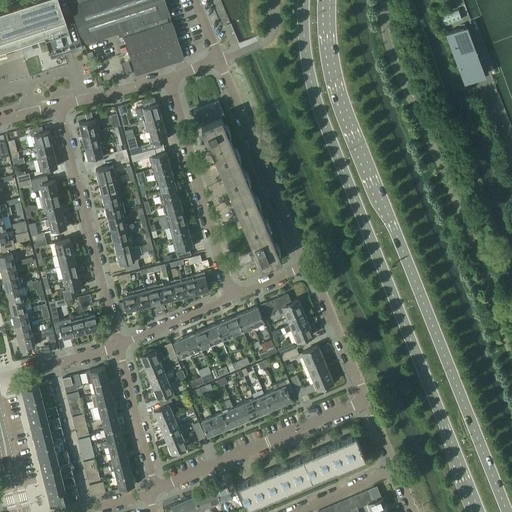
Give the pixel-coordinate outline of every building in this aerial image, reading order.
[(27,0),(0,9),(0,56),(6,54),(5,49),(6,48),(6,49),(11,48),(10,47),(19,44),(28,41),(28,42),(32,41),(32,40),(44,35),(49,49),(53,48),(61,45),(62,45),(68,43),(77,40),(80,39),(81,39),(74,19),(67,22),(65,17),(59,0),(27,0)] [(123,35),(124,36),(134,33),(132,26),(166,15),(169,14),(170,14),(165,0),(69,0),(84,42),(122,29),(124,35),(123,35)] [(458,8),(439,15),(443,26),(462,19),(458,8)] [(134,33),(124,36),(136,73),(184,58),(172,20),(168,21),(166,15),(132,26),(134,33)] [(463,83),(484,75),(465,25),(444,33),(463,83)] [(132,72),(128,60),(122,62),(126,74),(132,72)] [(218,100),(193,110),(198,121),(199,124),(200,125),(201,124),(203,128),(205,133),(199,135),(201,139),(203,143),(208,140),(217,162),(218,164),(242,219),(245,226),(245,228),(255,251),(253,252),(249,254),(250,255),(251,257),(253,261),(257,259),(258,259),(262,266),(261,266),(262,267),(281,259),(281,258),(221,116),(224,114),(218,100)] [(157,102),(135,109),(139,121),(142,120),(161,115),(159,109),(159,110),(158,108),(159,108),(158,105),(157,105),(157,104),(157,103),(157,102)] [(126,111),(119,113),(120,114),(123,125),(129,124),(126,112),(126,111)] [(110,115),(113,127),(116,126),(120,125),(117,114),(117,113),(110,115)] [(142,132),(149,130),(164,126),(163,121),(162,121),(162,120),(161,116),(161,117),(160,115),(161,115),(142,120),(144,126),(145,126),(140,128),(142,132)] [(79,122),(82,134),(99,130),(98,124),(99,124),(98,123),(96,118),(79,122)] [(33,141),(34,146),(52,142),(49,130),(43,131),(42,126),(30,128),(32,134),(33,141)] [(164,126),(149,130),(150,136),(147,137),(148,138),(150,143),(167,138),(166,133),(165,131),(166,131),(165,128),(164,128),(164,127),(164,126)] [(125,130),(126,137),(134,135),(132,129),(125,130)] [(82,134),(85,146),(102,142),(101,136),(101,135),(99,130),(82,134)] [(134,135),(126,137),(129,148),(137,146),(134,135)] [(7,141),(10,152),(17,151),(14,139),(7,140),(7,141)] [(0,141),(0,156),(0,157),(8,155),(5,141),(0,141)] [(36,153),(37,158),(55,154),(52,142),(34,146),(34,147),(37,146),(38,152),(36,153)] [(102,142),(85,146),(88,158),(108,153),(106,146),(104,147),(102,142)] [(129,148),(131,155),(143,151),(141,145),(137,146),(129,148)] [(114,151),(116,158),(128,155),(126,148),(115,151),(114,151)] [(151,162),(152,168),(170,163),(166,151),(155,154),(154,149),(143,151),(131,155),(132,160),(149,156),(150,161),(150,162),(151,162)] [(17,151),(10,152),(14,165),(24,162),(23,157),(19,158),(17,151)] [(55,154),(37,158),(40,170),(58,166),(55,154)] [(128,155),(116,158),(117,164),(118,164),(118,163),(129,160),(128,155)] [(156,179),(173,174),(170,163),(152,168),(154,173),(153,173),(156,173),(158,179),(156,179)] [(97,174),(99,180),(116,176),(113,164),(95,168),(97,174)] [(16,176),(18,182),(30,179),(29,173),(16,176)] [(159,191),(176,186),(173,174),(156,179),(157,184),(156,185),(157,185),(160,184),(161,190),(159,191)] [(102,190),(102,192),(119,188),(116,176),(99,180),(98,180),(100,186),(101,187),(100,187),(101,191),(102,190)] [(38,194),(38,195),(57,191),(57,190),(56,190),(55,184),(56,184),(54,178),(31,184),(30,179),(18,182),(19,188),(32,185),(33,190),(40,188),(42,193),(38,194)] [(161,197),(162,203),(180,198),(176,186),(159,191),(160,196),(160,197),(161,197)] [(105,202),(105,204),(122,200),(119,188),(102,192),(101,192),(103,198),(104,197),(104,199),(103,199),(104,202),(105,202)] [(45,205),(45,206),(60,202),(59,197),(58,197),(57,191),(38,195),(41,206),(45,205)] [(164,208),(166,214),(183,209),(180,198),(162,203),(164,208),(163,208),(164,208)] [(108,214),(108,215),(125,211),(123,205),(122,200),(105,204),(104,204),(106,209),(107,211),(106,211),(107,214),(108,214)] [(45,206),(38,208),(41,220),(46,219),(63,214),(61,208),(62,207),(60,202),(45,206)] [(167,220),(169,226),(186,221),(183,209),(166,214),(167,219),(166,219),(167,220)] [(111,226),(111,227),(128,223),(126,217),(125,211),(108,215),(107,215),(109,221),(110,222),(109,222),(110,226),(111,226)] [(63,214),(46,219),(45,220),(46,224),(48,225),(50,224),(51,230),(66,226),(65,220),(64,221),(63,215),(63,214)] [(18,226),(14,228),(17,241),(29,238),(25,223),(23,223),(23,221),(17,222),(18,226)] [(171,232),(172,238),(190,233),(186,221),(169,226),(170,231),(170,232),(171,232)] [(114,238),(114,239),(131,235),(128,223),(111,227),(110,227),(112,233),(113,234),(112,234),(113,238),(114,238)] [(0,243),(1,248),(14,244),(13,238),(9,239),(8,239),(5,228),(0,229),(0,243)] [(31,234),(33,241),(44,238),(42,232),(31,234)] [(190,233),(172,238),(174,243),(173,243),(174,243),(176,250),(175,250),(177,257),(191,254),(188,246),(193,245),(190,233)] [(117,249),(117,251),(131,247),(130,241),(132,241),(131,235),(114,239),(115,244),(116,246),(115,246),(116,249),(117,249)] [(44,238),(33,241),(35,247),(45,244),(44,238)] [(54,241),(57,253),(72,250),(72,249),(70,243),(71,243),(69,238),(54,241)] [(0,267),(15,263),(15,262),(14,262),(12,252),(12,251),(16,250),(14,244),(1,248),(2,254),(0,254),(0,267)] [(131,247),(117,251),(116,251),(118,256),(119,257),(118,258),(119,261),(120,262),(119,262),(119,263),(124,262),(126,270),(140,267),(136,252),(140,251),(139,245),(131,247)] [(57,253),(60,265),(75,261),(74,256),(73,256),(72,250),(73,250),(72,250),(57,253)] [(200,254),(188,257),(189,263),(201,260),(201,261),(202,261),(200,254)] [(60,265),(63,277),(79,273),(78,273),(76,267),(77,267),(75,261),(60,265)] [(2,277),(3,279),(18,275),(18,273),(17,273),(15,263),(0,267),(3,277),(2,277)] [(117,275),(119,281),(131,279),(129,272),(117,275)] [(205,272),(193,275),(197,292),(209,289),(205,272)] [(79,273),(63,277),(66,288),(62,289),(64,297),(79,293),(78,286),(82,285),(80,280),(78,274),(79,274),(79,273)] [(5,289),(5,291),(20,287),(21,286),(21,285),(20,285),(17,275),(18,275),(3,279),(5,289)] [(193,275),(181,278),(185,295),(197,292),(193,275)] [(181,278),(169,281),(173,298),(185,295),(181,278)] [(32,281),(33,285),(35,285),(37,294),(39,294),(43,293),(41,281),(39,282),(38,279),(32,281)] [(163,282),(157,283),(162,301),(173,298),(169,281),(169,283),(163,284),(163,282)] [(157,283),(145,287),(150,304),(162,301),(157,283)] [(8,301),(8,302),(23,298),(24,298),(23,296),(23,297),(20,287),(5,291),(6,291),(9,301),(8,301)] [(145,287),(134,289),(138,307),(150,304),(145,287)] [(138,307),(134,289),(127,291),(127,290),(125,289),(122,290),(121,291),(126,310),(138,307)] [(77,296),(79,303),(91,300),(89,293),(77,296)] [(285,310),(288,317),(303,311),(298,299),(291,302),(288,293),(282,295),(283,297),(279,298),(279,297),(260,304),(265,316),(273,313),(272,310),(278,307),(280,312),(285,310)] [(11,313),(11,314),(26,310),(26,308),(26,307),(23,298),(8,302),(9,302),(12,312),(11,313)] [(54,302),(49,303),(56,333),(61,332),(58,320),(59,320),(54,302)] [(38,304),(39,308),(41,308),(43,317),(50,316),(47,304),(44,305),(44,303),(38,304)] [(258,306),(247,310),(253,325),(264,321),(258,306)] [(14,324),(14,325),(29,322),(29,321),(30,321),(29,320),(26,310),(11,314),(12,314),(14,324)] [(247,310),(236,314),(243,330),(253,325),(247,310)] [(287,331),(292,329),(308,322),(303,311),(288,317),(290,324),(285,327),(287,331)] [(88,312),(82,314),(87,331),(99,328),(95,313),(88,315),(88,312)] [(82,314),(70,317),(75,334),(87,331),(82,314)] [(236,314),(226,319),(232,334),(243,330),(236,314)] [(75,334),(70,317),(59,320),(58,320),(61,332),(63,337),(75,334)] [(226,319),(216,323),(222,338),(232,334),(226,319)] [(17,336),(17,337),(32,333),(29,322),(14,325),(14,326),(15,326),(17,336)] [(308,322),(292,329),(297,340),(313,334),(308,322)] [(216,323),(205,328),(211,343),(222,338),(216,323)] [(32,333),(17,337),(18,337),(20,347),(20,349),(36,345),(35,343),(33,338),(48,334),(50,341),(55,340),(52,326),(44,328),(44,332),(39,334),(38,332),(32,333)] [(205,328),(195,332),(201,347),(211,343),(205,328)] [(281,328),(272,332),(274,337),(283,333),(281,328)] [(184,336),(191,351),(193,356),(203,352),(201,347),(195,332),(184,336)] [(180,356),(191,351),(184,336),(174,341),(180,356)] [(165,344),(169,355),(175,353),(171,342),(165,344)] [(279,348),(281,354),(296,347),(294,342),(279,348)] [(48,344),(41,346),(43,354),(50,352),(48,344)] [(274,345),(263,349),(266,355),(277,351),(274,345)] [(302,352),(307,363),(323,357),(318,345),(302,352)] [(296,347),(281,354),(283,360),(299,353),(296,347)] [(155,348),(140,355),(145,366),(160,359),(165,357),(162,350),(157,353),(155,348)] [(307,363),(312,375),(327,368),(323,357),(307,363)] [(242,358),(232,362),(234,368),(245,364),(242,358)] [(145,366),(149,376),(164,370),(160,359),(145,366)] [(292,362),(286,365),(288,371),(294,368),(292,362)] [(89,383),(93,382),(108,378),(105,366),(86,371),(89,383)] [(299,378),(293,381),(299,396),(333,381),(327,368),(312,375),(315,383),(312,384),(312,383),(302,387),(299,378)] [(149,376),(153,387),(168,380),(164,370),(149,376)] [(73,383),(64,385),(66,391),(77,388),(73,374),(71,375),(73,383)] [(62,377),(64,385),(73,383),(71,375),(62,377)] [(203,381),(201,376),(190,380),(192,386),(203,381)] [(93,382),(96,394),(111,390),(108,378),(93,382)] [(273,384),(275,389),(281,404),(292,399),(289,392),(293,390),(288,378),(273,384)] [(21,387),(24,399),(53,392),(52,390),(54,389),(52,380),(46,381),(21,387)] [(163,395),(165,400),(171,397),(175,395),(168,380),(153,387),(158,397),(163,395)] [(210,382),(200,386),(202,393),(213,388),(210,382)] [(275,389),(264,393),(271,408),(281,404),(275,389)] [(95,406),(98,405),(114,401),(111,390),(96,394),(92,394),(95,406)] [(24,399),(27,411),(56,404),(53,392),(24,399)] [(73,396),(72,392),(66,394),(67,396),(68,398),(67,398),(68,398),(69,404),(68,404),(69,406),(70,406),(70,407),(70,408),(71,414),(77,412),(76,408),(82,406),(79,395),(73,396)] [(264,393),(254,397),(260,413),(271,408),(264,393)] [(154,410),(159,420),(174,414),(169,404),(173,402),(171,397),(165,400),(159,402),(161,407),(154,410)] [(254,397),(243,402),(250,417),(260,413),(254,397)] [(228,408),(222,411),(229,426),(239,421),(233,406),(230,399),(225,401),(228,408)] [(114,401),(98,405),(101,417),(117,413),(115,408),(117,408),(115,401),(114,402),(114,401)] [(243,402),(233,406),(239,421),(250,417),(243,402)] [(27,411),(30,422),(59,415),(56,404),(27,411)] [(222,411),(212,415),(218,430),(229,426),(222,411)] [(101,417),(104,429),(120,425),(117,413),(101,417)] [(159,420),(163,431),(178,425),(174,414),(159,420)] [(30,422),(33,434),(62,427),(59,415),(30,422)] [(218,430),(212,415),(201,420),(208,435),(218,430)] [(74,426),(86,423),(85,418),(79,419),(73,421),(75,426),(74,426)] [(75,426),(76,432),(82,430),(87,429),(86,423),(74,426),(75,426)] [(104,429),(107,441),(123,437),(120,425),(104,429)] [(163,431),(167,441),(182,435),(178,425),(163,431)] [(200,425),(195,428),(199,438),(205,436),(200,425)] [(33,434),(36,446),(65,439),(62,427),(33,434)] [(342,439),(352,462),(365,457),(355,434),(354,434),(355,434),(346,437),(347,439),(343,440),(342,439)] [(182,435),(167,441),(172,452),(187,446),(182,435)] [(79,443),(80,449),(92,446),(89,436),(84,437),(85,442),(79,443)] [(107,441),(110,452),(126,448),(123,437),(107,441)] [(36,446),(39,457),(63,451),(61,440),(65,439),(36,446)] [(329,445),(339,468),(352,462),(342,439),(333,443),(334,444),(330,446),(329,445)] [(316,450),(326,473),(339,468),(329,445),(320,448),(321,450),(317,451),(316,450)] [(81,449),(82,454),(88,453),(89,457),(94,456),(92,446),(80,449),(80,450),(81,449)] [(109,460),(110,465),(129,460),(126,448),(110,452),(112,459),(109,460)] [(39,457),(42,469),(70,462),(68,450),(63,451),(39,457)] [(303,456),(313,479),(326,473),(316,450),(316,451),(307,454),(308,455),(304,457),(303,456)] [(290,461),(300,484),(313,479),(303,456),(294,460),(295,461),(291,462),(290,461)] [(86,471),(97,468),(95,458),(89,459),(90,464),(85,466),(86,471)] [(114,469),(116,476),(131,472),(129,460),(110,465),(111,470),(114,469)] [(277,467),(287,490),(300,484),(290,461),(290,462),(281,465),(282,466),(278,468),(277,467)] [(42,469),(45,481),(73,473),(70,462),(42,469)] [(264,472),(274,495),(287,490),(277,467),(268,471),(269,472),(265,473),(264,472)] [(86,472),(88,477),(93,475),(94,480),(100,479),(97,468),(86,471),(86,472)] [(131,472),(116,476),(119,488),(135,484),(131,472)] [(251,478),(261,501),(274,495),(264,472),(264,473),(255,476),(256,477),(252,479),(251,478)] [(45,481),(48,492),(76,485),(73,473),(45,481)] [(261,501),(251,478),(242,482),(243,483),(239,484),(238,483),(247,507),(261,501)] [(90,488),(91,488),(92,494),(91,494),(92,494),(105,491),(102,480),(95,482),(96,487),(90,488)] [(227,481),(215,486),(221,499),(232,495),(237,506),(243,504),(235,486),(230,488),(227,481)] [(76,485),(48,492),(51,504),(75,498),(79,497),(76,485)] [(215,486),(205,490),(210,504),(221,499),(215,486)] [(373,500),(368,502),(368,503),(371,511),(375,511),(386,508),(382,496),(380,497),(375,486),(368,489),(373,500)] [(368,489),(363,491),(368,502),(373,500),(368,489)] [(205,490),(194,495),(200,509),(210,504),(205,490)] [(363,491),(358,494),(362,505),(368,503),(368,502),(363,491)] [(358,494),(352,496),(357,507),(362,505),(358,494)] [(194,495),(183,499),(188,511),(191,511),(200,509),(194,495)] [(352,496),(347,498),(352,510),(357,507),(352,496)] [(347,498),(342,500),(346,511),(352,510),(347,498)] [(188,511),(183,499),(172,504),(175,511),(188,511)] [(342,500),(336,503),(340,511),(346,511),(342,500)] [(340,511),(336,503),(331,505),(334,511),(340,511)]
